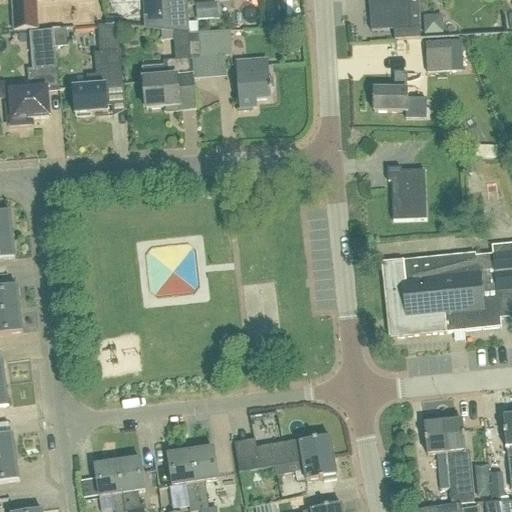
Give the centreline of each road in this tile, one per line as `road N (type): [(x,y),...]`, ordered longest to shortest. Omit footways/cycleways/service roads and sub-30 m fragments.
road 1 (residential): [(61,423),(358,394)]
road 2 (residential): [(39,179),(334,156)]
road 3 (residential): [(61,423),(39,179)]
road 4 (residential): [(358,394),(334,156)]
road 5 (residential): [(334,156),(324,0)]
road 6 (residential): [(511,379),(358,394)]
road 7 (residential): [(380,511),(358,394)]
